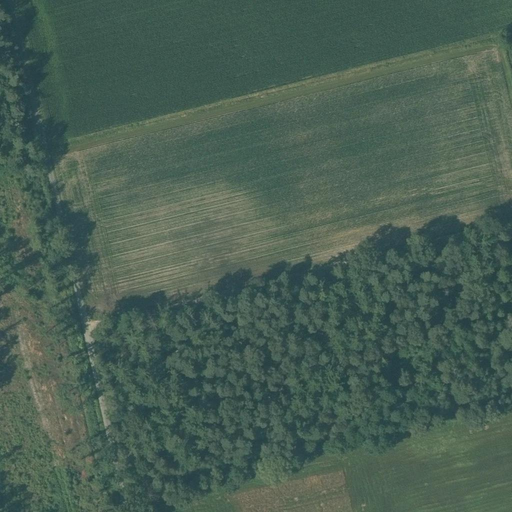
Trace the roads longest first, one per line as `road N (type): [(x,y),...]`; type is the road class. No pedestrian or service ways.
road 1 (unclassified): [(120,511),(9,0)]
road 2 (track): [(84,332),(511,222)]
